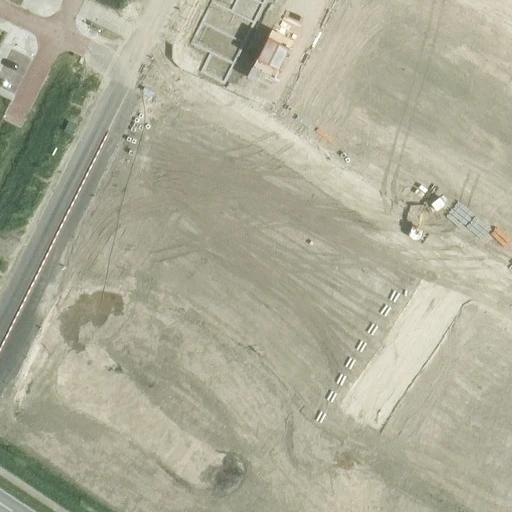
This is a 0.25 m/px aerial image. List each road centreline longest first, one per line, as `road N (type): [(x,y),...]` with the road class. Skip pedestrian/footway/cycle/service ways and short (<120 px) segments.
road 1 (residential): [(511,306),(127,65)]
road 2 (residential): [(127,65),(0,329)]
